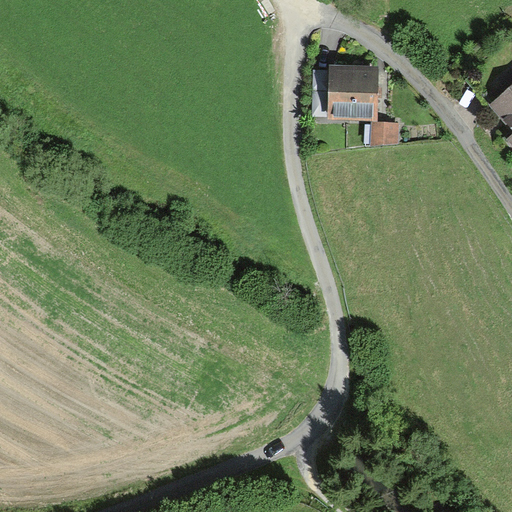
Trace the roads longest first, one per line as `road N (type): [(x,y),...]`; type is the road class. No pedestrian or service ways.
road 1 (residential): [(299,0),(290,162),(335,321),(338,369),(318,426),(288,452),(114,511)]
road 2 (residential): [(301,0),(398,55),(511,219)]
